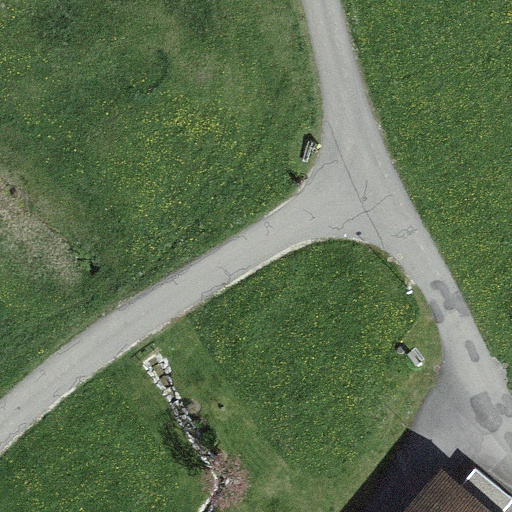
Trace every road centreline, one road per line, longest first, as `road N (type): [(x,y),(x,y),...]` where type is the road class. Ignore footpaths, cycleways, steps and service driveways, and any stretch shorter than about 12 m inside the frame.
road 1 (residential): [(376,177),(118,325),(0,431)]
road 2 (residential): [(477,373),(376,177)]
road 3 (residential): [(376,177),(323,0)]
road 4 (residential): [(381,511),(477,373)]
